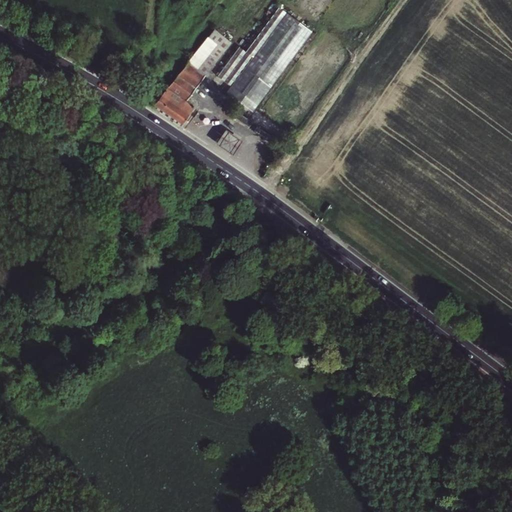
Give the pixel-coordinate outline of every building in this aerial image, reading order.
[(267,0),(236,0),(220,21),(240,36),(267,0)] [(218,77),(230,86),(255,105),(310,31),(278,6),(245,50),(239,46),(218,77)] [(214,29),(208,38),(224,51),(231,43),(214,29)] [(168,85),(152,106),(180,125),(194,109),(194,108),(194,107),(194,106),(194,105),(189,102),(190,100),(187,98),(224,51),(208,38),(207,37),(168,85)] [(255,105),(230,86),(226,92),(251,111),(255,105)] [(248,126),(252,121),(246,117),(238,112),(235,117),(248,126)] [(242,140),(225,129),(216,143),(232,154),(242,140)]
